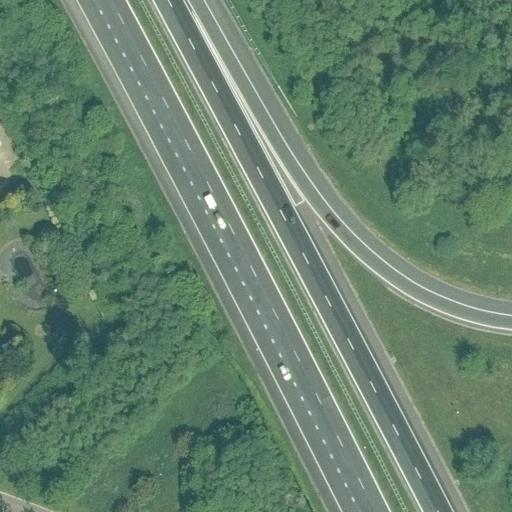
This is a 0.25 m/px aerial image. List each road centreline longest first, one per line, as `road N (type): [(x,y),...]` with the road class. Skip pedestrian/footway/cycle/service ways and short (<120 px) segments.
road 1 (motorway): [(437,511),(166,0)]
road 2 (motorway): [(107,0),(374,511)]
road 3 (motorway): [(511,324),(422,298),(366,257),(313,198),(180,0)]
